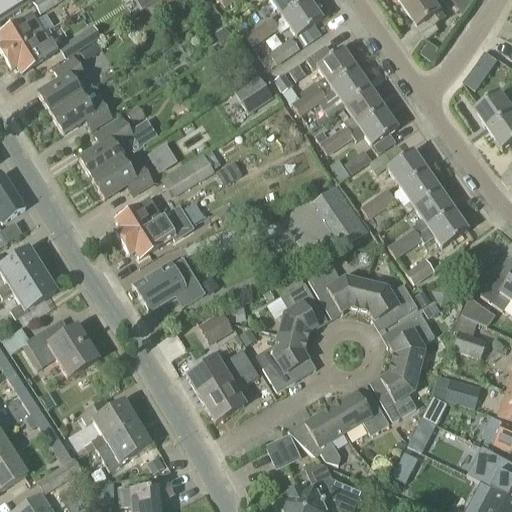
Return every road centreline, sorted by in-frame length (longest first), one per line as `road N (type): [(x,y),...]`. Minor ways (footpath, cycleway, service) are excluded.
road 1 (secondary): [(201,461),(0,130)]
road 2 (residential): [(201,461),(331,380)]
road 3 (residential): [(511,216),(425,102)]
road 4 (residential): [(425,102),(499,0)]
road 5 (residential): [(425,102),(353,0)]
